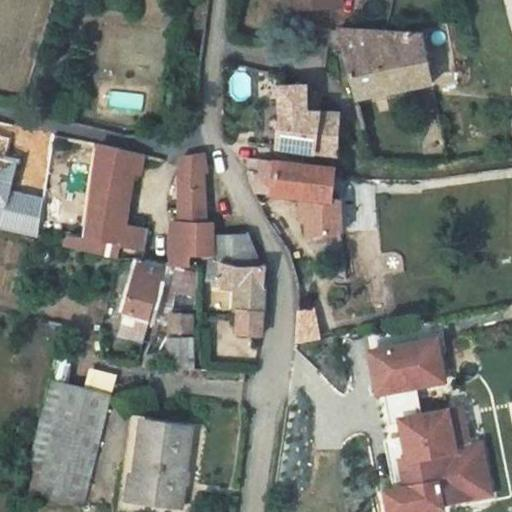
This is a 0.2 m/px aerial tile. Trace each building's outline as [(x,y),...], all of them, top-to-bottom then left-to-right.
[(413,23),(372,24),(333,25),(339,88),(419,83),(413,23)] [(230,72),(228,96),(247,98),(250,74),(230,72)] [(260,85),(255,140),(309,146),(315,105),(280,102),(282,87),(260,85)] [(501,145),(511,144),(511,115),(497,117),(501,145)] [(74,137),(67,136),(53,229),(60,231),(74,137)] [(123,158),(124,143),(74,137),(60,231),(53,229),(40,226),(36,229),(35,237),(91,247),(94,238),(117,243),(127,215),(104,217),(97,218),(105,165),(112,166),(113,156),(123,158)] [(185,168),(186,153),(182,151),(176,149),(168,147),(160,146),(152,147),(153,197),(152,210),(180,210),(179,169),(185,168)] [(113,156),(112,166),(121,168),(123,158),(113,156)] [(309,165),(235,158),(244,191),(286,195),(282,236),(310,238),(314,196),(306,196),(309,165)] [(105,165),(97,218),(104,217),(112,166),(105,165)] [(177,257),(183,257),(183,249),(195,247),(189,215),(152,214),(149,254),(177,257)] [(194,226),(199,260),(228,258),(223,223),(194,226)] [(0,290),(10,293),(24,246),(0,239),(0,290)] [(177,257),(149,254),(134,253),(117,243),(112,323),(138,322),(140,295),(162,296),(166,362),(182,362),(177,257)] [(244,292),(235,257),(228,258),(199,260),(197,260),(187,261),(190,284),(202,283),(222,282),(219,324),(239,325),(244,292)] [(287,304),(272,307),(269,338),(292,334),(287,304)] [(299,343),(319,339),(313,308),(293,312),(299,343)] [(43,363),(30,359),(5,467),(20,471),(11,506),(39,511),(59,511),(83,403),(36,392),(43,363)] [(419,362),(352,372),(358,413),(366,412),(371,443),(380,442),(383,461),(366,463),(369,484),(379,482),(382,499),(372,501),(373,511),(369,511),(448,511),(444,479),(434,472),(432,460),(422,453),(419,435),(398,438),(394,408),(425,403),(419,362)] [(112,392),(115,373),(85,368),(81,386),(112,392)] [(511,416),(500,416),(500,433),(511,433),(511,416)] [(99,494),(162,502),(173,424),(124,417),(118,462),(104,459),(99,494)] [(443,431),(419,435),(422,453),(432,460),(434,472),(444,479),(448,511),(466,511),(460,468),(448,470),(443,431)] [(369,484),(372,501),(382,499),(379,482),(369,484)]
